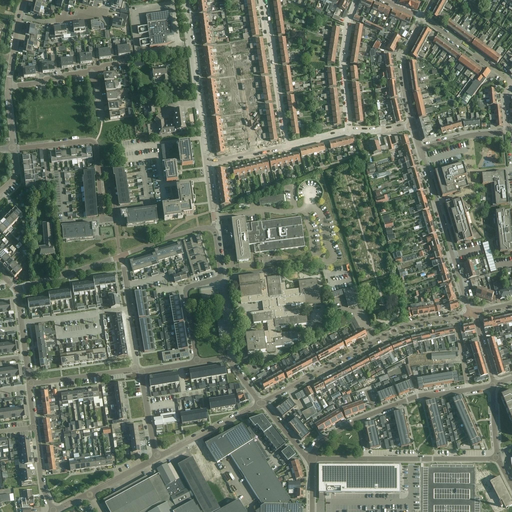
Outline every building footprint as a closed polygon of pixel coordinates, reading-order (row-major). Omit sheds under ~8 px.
[(33,2),(31,8),(40,10),(41,7),(44,7),(45,2),(43,2),(36,0),(39,1),(38,3),(33,2)] [(117,8),(120,9),(121,0),(112,0),(111,8),(117,9),(117,8)] [(339,8),(341,9),(345,11),(349,1),(346,0),(341,0),(338,7),(337,6),(334,13),(337,14),(339,8)] [(362,5),(365,6),(367,0),(361,0),(358,7),(360,8),(362,5)] [(369,0),(367,0),(365,6),(368,8),(366,13),(368,14),(369,12),(373,1),(369,0)] [(417,2),(414,1),(411,8),(417,11),(420,3),(417,2)] [(374,11),(377,12),(380,4),(375,2),(372,10),(370,14),(372,15),(374,11)] [(382,14),(386,7),(380,4),(377,12),(375,17),(377,18),(379,13),(382,14)] [(437,6),(435,11),(443,15),(444,13),(442,12),(443,10),(437,6)] [(388,16),(391,9),(386,7),(382,14),(380,19),(382,20),(384,15),(388,16)] [(31,8),(30,13),(42,16),(43,14),(44,11),(43,10),(40,10),(31,8)] [(390,24),(392,25),(393,23),(398,11),(393,9),(390,16),(393,17),(392,19),(390,24)] [(397,19),(399,20),(402,13),(398,11),(393,23),(395,24),(396,21),(397,19)] [(442,17),(443,15),(435,11),(432,15),(438,19),(440,16),(442,17)] [(149,47),(167,45),(165,36),(173,35),(172,27),(171,27),(171,26),(171,21),(170,21),(169,12),(146,15),(147,26),(138,28),(139,34),(148,33),(149,39),(140,40),(141,47),(150,46),(150,47),(149,47)] [(125,28),(128,16),(121,14),(119,20),(114,19),(112,26),(121,29),(121,27),(125,28)] [(412,17),(407,15),(402,27),(404,28),(406,25),(405,25),(406,23),(409,24),(412,17)] [(446,26),(450,29),(456,21),(454,20),(453,22),(450,20),(446,26)] [(100,21),(91,22),(92,30),(95,30),(95,29),(100,28),(100,31),(105,30),(104,25),(101,22),(100,22),(100,21)] [(450,29),(454,32),(459,26),(456,24),(457,22),(456,21),(450,29)] [(84,22),(78,23),(80,33),(83,33),(83,36),(89,35),(88,28),(85,28),(84,22)] [(73,29),(70,30),(71,35),(71,38),(77,37),(76,33),(80,33),(78,23),(73,23),(73,29)] [(64,25),(60,26),(61,38),(64,38),(63,36),(71,35),(70,30),(70,27),(66,28),(66,26),(64,27),(64,25)] [(356,25),(355,32),(361,33),(368,34),(368,31),(365,31),(365,30),(362,29),(363,26),(356,25)] [(51,29),(50,37),(51,37),(51,39),(58,38),(61,38),(60,26),(55,26),(55,28),(54,28),(54,29),(51,29)] [(454,32),(458,35),(464,27),(462,26),(461,28),(459,26),(454,32)] [(458,35),(462,38),(467,32),(464,30),(466,28),(464,27),(458,35)] [(425,28),(423,33),(435,39),(436,37),(430,34),(432,31),(425,28)] [(29,39),(37,40),(38,35),(35,35),(35,32),(26,30),(25,36),(31,37),(30,39),(29,39)] [(462,38),(467,41),(472,33),(470,32),(469,34),(467,32),(462,38)] [(423,33),(420,37),(427,40),(428,38),(433,41),(435,39),(423,33)] [(474,34),(472,33),(467,41),(471,44),(475,38),(472,36),(474,34)] [(387,34),(386,37),(398,43),(400,38),(394,35),(392,37),(390,36),(387,34)] [(390,41),(389,44),(395,47),(398,43),(386,37),(385,39),(388,40),(390,41)] [(420,37),(418,41),(429,48),(430,46),(425,43),(427,40),(420,37)] [(432,50),(434,51),(442,40),(438,37),(433,43),(436,44),(432,50)] [(472,45),(477,48),(483,39),(481,38),(479,41),(477,39),(472,45)] [(24,41),(23,47),(33,48),(33,45),(37,46),(38,41),(37,40),(29,39),(30,40),(30,42),(24,41)] [(477,48),(481,51),(485,45),(483,44),(485,40),(483,39),(477,48)] [(439,47),(442,49),(446,43),(442,40),(434,51),(435,52),(439,47)] [(127,46),(123,46),(124,56),(130,55),(130,54),(133,54),(133,53),(132,46),(131,47),(130,41),(126,42),(127,46)] [(376,42),(376,41),(372,48),(378,50),(381,44),(379,43),(376,42)] [(393,52),(395,47),(389,44),(387,43),(384,41),(382,43),(386,45),(388,46),(386,48),(393,52)] [(418,41),(416,46),(422,49),(423,47),(428,50),(429,48),(418,41)] [(440,56),(442,57),(450,46),(446,43),(442,49),(444,50),(440,56)] [(115,57),(124,56),(123,46),(119,47),(119,44),(115,44),(116,49),(114,49),(115,57)] [(481,51),(485,54),(492,45),(490,44),(487,47),(485,45),(481,51)] [(96,60),(105,59),(104,50),(100,50),(100,45),(96,46),(96,53),(95,53),(96,60)] [(108,49),(104,50),(105,59),(111,58),(111,57),(114,57),(113,50),(112,50),(111,45),(107,45),(108,49)] [(485,54),(489,57),(493,51),(491,50),(494,47),(492,45),(485,54)] [(416,46),(413,50),(425,57),(426,55),(420,52),(422,49),(416,46)] [(447,53),(450,55),(454,49),(450,46),(442,57),(443,58),(447,53)] [(32,52),(33,48),(23,47),(23,53),(28,53),(28,56),(26,56),(31,57),(34,57),(35,52),(32,52)] [(89,54),(85,54),(86,64),(92,63),(92,61),(95,60),(94,53),(93,53),(92,48),(88,48),(89,54)] [(448,62),(450,63),(458,52),(454,49),(450,55),(452,57),(448,62)] [(77,65),(86,64),(85,54),(81,55),(81,50),(77,50),(78,57),(76,57),(77,64),(77,65)] [(424,59),(425,57),(413,50),(411,55),(417,58),(418,56),(424,59)] [(489,57),(493,60),(500,51),(498,50),(496,53),(493,51),(489,57)] [(364,59),(364,57),(361,57),(361,55),(358,55),(359,52),(352,51),(351,57),(357,58),(358,58),(364,59)] [(502,53),(500,51),(493,60),(497,63),(502,58),(499,56),(502,53)] [(70,58),(66,59),(67,68),(73,68),(73,67),(73,65),(76,65),(75,57),(74,58),(73,52),(70,53),(70,58)] [(463,55),(458,52),(450,63),(452,64),(456,59),(458,61),(463,55)] [(51,63),(47,63),(49,73),(55,72),(54,72),(54,70),(57,69),(56,62),(55,62),(54,55),(51,56),(51,63)] [(58,69),(67,68),(66,59),(62,59),(62,56),(58,57),(59,62),(58,62),(58,69)] [(457,69),(459,71),(467,59),(463,56),(459,62),(461,63),(457,69)] [(291,59),(290,57),(288,58),(281,59),(282,65),(289,64),(288,61),(291,61),(291,59)] [(465,66),(467,68),(471,62),(467,59),(459,71),(460,72),(465,66)] [(40,74),(49,73),(47,63),(44,64),(43,61),(39,61),(40,66),(39,66),(40,74),(39,74),(40,74)] [(32,67),(29,68),(30,77),(36,77),(36,76),(35,74),(38,74),(37,67),(36,67),(36,62),(32,62),(32,67)] [(464,75),(466,76),(475,64),(471,62),(467,68),(469,69),(464,75)] [(473,72),(475,73),(479,67),(475,64),(466,76),(468,78),(473,72)] [(21,78),(30,77),(29,68),(25,68),(24,65),(21,65),(19,77),(20,78),(21,78)] [(163,81),(167,80),(166,67),(152,69),(153,77),(162,76),(163,81)] [(476,75),(478,76),(480,74),(483,70),(479,67),(475,73),(470,79),(472,81),(476,75)] [(481,75),(480,74),(478,76),(479,76),(476,80),(466,94),(468,95),(472,98),(482,84),(485,80),(486,79),(491,72),(486,68),(481,75)] [(113,76),(117,76),(117,71),(103,73),(105,82),(114,80),(113,76)] [(271,100),(268,75),(261,76),(263,100),(271,100)] [(214,77),(206,78),(209,114),(218,113),(218,111),(221,111),(221,107),(217,107),(217,101),(221,100),(220,96),(220,88),(215,89),(214,77)] [(115,86),(119,86),(118,81),(105,83),(106,92),(116,90),(115,86)] [(117,100),(117,96),(120,95),(120,91),(106,93),(108,102),(117,100)] [(468,104),(472,98),(468,95),(464,101),(468,104)] [(108,103),(109,111),(119,110),(118,106),(122,105),(121,100),(108,103)] [(387,109),(392,107),(399,106),(398,100),(390,102),(391,104),(386,105),(387,109)] [(271,102),(264,103),(270,139),(277,138),(271,102)] [(153,103),(145,104),(146,108),(148,108),(149,114),(155,113),(153,103)] [(158,116),(154,121),(158,124),(159,135),(177,132),(177,131),(186,130),(185,119),(186,119),(185,115),(184,115),(183,109),(174,111),(175,119),(173,119),(174,125),(164,127),(163,120),(158,116)] [(119,111),(119,110),(109,111),(111,120),(120,119),(119,115),(125,114),(124,110),(119,111)] [(388,117),(388,120),(394,119),(402,117),(401,111),(393,113),(393,116),(388,117)] [(433,113),(432,111),(418,114),(419,119),(426,117),(426,115),(433,113)] [(228,144),(222,145),(219,115),(210,116),(214,151),(228,150),(228,144)] [(417,121),(418,126),(424,124),(424,122),(430,120),(429,118),(417,121)] [(452,118),(449,119),(450,124),(452,131),(458,129),(456,123),(453,124),(452,118)] [(463,118),(460,118),(461,122),(462,121),(464,121),(464,128),(470,127),(469,121),(466,121),(466,118),(463,118)] [(442,134),(447,132),(445,126),(443,126),(441,121),(439,121),(442,134)] [(420,131),(421,136),(427,135),(427,132),(433,131),(432,128),(420,131)] [(394,149),(394,148),(393,145),(398,143),(398,144),(401,144),(402,147),(410,145),(407,136),(399,138),(400,140),(398,141),(397,138),(391,139),(391,136),(383,139),(385,146),(386,149),(388,148),(389,151),(394,149)] [(353,137),(346,139),(348,146),(354,144),(353,137)] [(387,152),(386,149),(385,146),(379,147),(378,142),(377,138),(369,140),(374,155),(387,152)] [(122,149),(138,145),(137,139),(121,143),(122,149)] [(346,139),(340,140),(341,147),(348,146),(346,139)] [(335,149),(336,148),(341,147),(340,140),(333,142),(335,149)] [(189,141),(178,143),(182,166),(192,164),(189,141)] [(318,153),(325,151),(325,152),(328,152),(326,145),(323,146),(323,144),(316,146),(318,153)] [(412,151),(411,148),(410,146),(403,148),(404,150),(398,151),(399,155),(412,151)] [(400,160),(406,158),(413,156),(412,151),(399,155),(400,160)] [(298,153),(292,154),(294,162),(297,161),(298,165),(301,164),(298,153)] [(292,154),(287,155),(288,163),(292,162),(293,166),(295,166),(294,162),(292,154)] [(287,155),(281,157),(283,165),(284,168),(287,168),(289,167),(288,163),(287,155)] [(399,166),(406,164),(415,162),(413,156),(406,158),(400,160),(398,161),(399,166)] [(281,157),(275,158),(277,166),(280,165),(281,169),(284,169),(283,165),(281,157)] [(278,170),(277,166),(275,158),(269,160),(271,167),(274,167),(275,171),(278,170)] [(267,160),(261,162),(263,169),(266,169),(267,173),(270,172),(267,160)] [(174,162),(164,164),(166,182),(177,181),(174,162)] [(261,162),(255,163),(257,171),(258,175),(262,175),(261,174),(264,174),(263,169),(261,162)] [(255,163),(250,165),(252,172),(255,171),(256,176),(258,175),(257,171),(255,163)] [(450,167),(436,172),(443,197),(461,192),(460,189),(469,187),(466,177),(467,176),(465,167),(466,166),(465,163),(461,164),(462,165),(458,166),(450,168),(450,167)] [(250,165),(244,166),(246,174),(249,173),(250,177),(253,176),(252,172),(250,165)] [(244,166),(238,167),(240,175),(241,179),(241,181),(247,179),(247,178),(246,174),(244,166)] [(241,179),(240,175),(238,167),(232,169),(234,176),(237,176),(238,180),(241,179)] [(403,176),(403,178),(418,174),(417,169),(410,171),(407,172),(408,174),(403,176)] [(482,175),(483,185),(491,184),(493,206),(509,205),(506,172),(497,173),(497,174),(482,175)] [(410,188),(412,188),(421,185),(420,180),(413,181),(411,182),(408,183),(410,188)] [(190,184),(176,186),(177,192),(179,192),(180,204),(168,206),(168,204),(162,205),(164,219),(183,216),(183,215),(192,214),(191,204),(193,204),(190,184)] [(423,190),(421,185),(412,188),(410,188),(406,189),(403,190),(404,193),(408,192),(408,191),(415,189),(416,192),(423,190)] [(260,206),(284,203),(283,196),(265,198),(259,201),(260,206)] [(419,205),(420,206),(427,204),(425,197),(418,200),(409,202),(409,204),(415,203),(416,206),(419,205)] [(462,200),(446,205),(458,244),(473,239),(462,200)] [(429,209),(427,204),(420,206),(417,207),(417,209),(413,211),(413,214),(429,209)] [(15,208),(11,212),(18,219),(22,215),(15,208)] [(127,220),(128,226),(157,222),(156,209),(126,214),(126,212),(121,212),(121,217),(123,217),(124,220),(127,220)] [(511,210),(496,212),(501,253),(511,251),(511,210)] [(11,212),(7,216),(15,223),(18,219),(11,212)] [(7,216),(4,220),(11,227),(15,223),(7,216)] [(255,253),(285,249),(304,247),(301,217),(246,224),(245,218),(231,219),(237,262),(251,261),(249,245),(254,245),(255,253)] [(419,226),(425,224),(433,222),(431,217),(424,219),(419,220),(420,223),(418,223),(419,226)] [(4,220),(0,223),(7,231),(11,227),(4,220)] [(9,233),(7,231),(0,223),(0,231),(5,237),(9,233)] [(55,255),(54,247),(53,247),(51,223),(43,224),(45,248),(39,248),(40,256),(55,255)] [(92,226),(62,228),(63,241),(93,239),(92,232),(95,232),(95,229),(97,229),(97,224),(91,224),(92,226)] [(436,233),(434,228),(427,230),(427,232),(422,234),(423,237),(428,235),(436,233)] [(427,244),(431,243),(438,240),(436,235),(423,239),(424,241),(426,241),(427,244)] [(190,243),(184,245),(185,248),(201,243),(199,236),(189,239),(190,243)] [(427,250),(432,248),(440,246),(438,240),(431,243),(431,245),(429,246),(427,247),(427,250)] [(482,244),(487,258),(491,273),(497,271),(488,242),(482,244)] [(177,244),(174,245),(177,256),(184,254),(182,247),(181,243),(180,243),(177,243),(177,244)] [(203,250),(201,243),(185,248),(186,252),(192,250),(193,253),(194,253),(203,250)] [(174,245),(167,247),(171,258),(177,256),(174,245)] [(167,247),(161,249),(164,260),(171,258),(167,247)] [(154,251),(155,254),(158,261),(164,260),(161,249),(158,250),(157,250),(157,249),(155,250),(155,251),(154,251)] [(196,260),(205,257),(203,250),(194,253),(193,253),(187,255),(188,258),(195,257),(196,260)] [(443,257),(441,251),(434,253),(432,254),(433,257),(429,258),(430,261),(436,259),(443,257)] [(152,255),(149,256),(152,266),(159,264),(158,261),(155,254),(154,253),(152,254),(152,255)] [(19,254),(13,259),(16,262),(22,257),(19,254)] [(0,261),(0,263),(3,266),(10,259),(6,255),(0,261)] [(149,256),(143,258),(146,268),(152,266),(149,256)] [(198,267),(207,264),(205,257),(196,260),(189,262),(190,265),(197,263),(198,267)] [(143,258),(136,260),(139,270),(146,268),(143,258)] [(3,266),(7,270),(14,263),(10,259),(3,266)] [(433,268),(438,266),(445,264),(444,259),(431,262),(433,268)] [(130,265),(133,272),(139,270),(136,260),(133,260),(132,261),(132,260),(130,261),(129,261),(130,265)] [(465,269),(473,266),(477,265),(476,260),(472,261),(463,264),(465,269)] [(7,270),(10,274),(18,267),(14,263),(7,270)] [(199,270),(200,274),(210,271),(207,264),(198,267),(191,269),(192,272),(199,270)] [(433,271),(433,273),(439,272),(447,269),(445,264),(438,266),(439,270),(433,271)] [(22,271),(18,267),(10,274),(14,278),(22,271)] [(185,273),(188,272),(187,267),(184,268),(184,269),(181,270),(182,273),(179,274),(181,281),(187,279),(185,273)] [(428,278),(434,276),(440,274),(441,277),(448,275),(447,269),(439,272),(433,273),(434,274),(427,276),(428,278)] [(175,283),(181,281),(179,274),(175,275),(175,272),(172,273),(171,270),(167,271),(169,278),(173,277),(175,283)] [(478,271),(475,272),(466,274),(468,279),(480,276),(478,271)] [(240,298),(241,304),(264,301),(266,311),(251,313),(252,316),(253,323),(254,323),(263,322),(263,324),(263,322),(267,321),(269,332),(244,335),(247,354),(266,351),(266,353),(266,352),(275,351),(276,351),(275,347),(284,346),(284,344),(292,343),(292,340),(298,339),(297,332),(276,334),(275,328),(298,325),(298,327),(298,325),(307,324),(307,317),(307,313),(284,316),(283,306),(295,305),(296,307),(296,304),(304,303),(305,306),(320,304),(321,304),(319,294),(318,294),(317,285),(316,279),(298,282),(299,289),(285,291),(284,284),(280,284),(279,276),(267,278),(267,276),(267,277),(267,278),(264,278),(264,274),(238,277),(241,298),(240,298)] [(450,281),(448,275),(441,277),(439,278),(440,281),(437,282),(438,284),(443,283),(450,281)] [(505,283),(502,283),(506,298),(511,297),(509,289),(506,289),(505,283)] [(348,307),(360,304),(355,287),(343,291),(343,290),(329,294),(331,299),(344,295),(348,307)] [(442,298),(447,296),(454,294),(452,288),(445,290),(446,294),(441,296),(442,298)] [(476,296),(481,298),(484,289),(479,288),(476,296)] [(134,292),(135,299),(146,297),(145,290),(136,292),(134,292)] [(494,293),(489,291),(486,300),(491,301),(494,293)] [(456,300),(454,294),(447,296),(447,299),(442,301),(443,304),(448,302),(456,300)] [(136,305),(147,303),(146,297),(135,299),(136,305)] [(427,302),(428,306),(429,314),(435,313),(437,312),(436,307),(434,307),(433,302),(427,302)] [(458,308),(456,302),(445,305),(439,306),(436,307),(437,312),(440,312),(440,309),(449,307),(450,310),(458,308)] [(147,303),(136,305),(137,312),(148,310),(147,303)] [(412,316),(412,317),(418,316),(417,308),(416,304),(411,305),(411,309),(407,309),(408,317),(412,317),(412,316)] [(148,310),(137,312),(139,318),(149,316),(148,310)] [(111,315),(112,322),(122,321),(121,314),(111,315)] [(504,316),(499,317),(500,325),(504,325),(505,330),(507,330),(504,316)] [(344,323),(339,325),(340,329),(350,323),(352,322),(357,330),(358,331),(361,338),(367,336),(363,328),(360,330),(359,328),(354,317),(344,323)] [(151,325),(150,318),(139,320),(140,327),(151,325)] [(493,318),(488,319),(490,328),(493,327),(494,330),(496,330),(496,333),(496,330),(493,318)] [(122,321),(112,322),(113,329),(123,328),(122,321)] [(356,341),(361,338),(358,331),(357,330),(352,322),(350,323),(355,332),(352,334),(356,341)] [(43,333),(45,333),(44,330),(44,329),(42,329),(42,327),(45,327),(44,323),(39,324),(39,327),(35,327),(36,334),(43,333)] [(468,336),(470,335),(468,324),(462,325),(463,328),(460,328),(461,334),(467,333),(468,336)] [(140,327),(141,333),(152,331),(151,325),(140,327)] [(123,328),(113,329),(114,336),(124,335),(123,328)] [(344,330),(348,337),(351,344),(356,341),(352,334),(349,336),(345,328),(343,329),(344,330)] [(346,346),(351,344),(348,337),(344,330),(342,332),(345,338),(342,339),(346,346)] [(36,334),(37,340),(44,340),(43,336),(45,336),(45,335),(51,334),(51,335),(56,335),(55,331),(48,332),(45,333),(43,333),(36,334)] [(152,331),(141,333),(142,339),(153,338),(152,331)] [(434,331),(429,332),(431,340),(433,340),(433,341),(435,349),(434,350),(434,352),(438,352),(435,339),(434,332),(434,331)] [(333,334),(331,335),(336,343),(340,350),(345,347),(341,340),(338,342),(337,340),(333,334)] [(425,334),(420,335),(422,342),(424,342),(424,343),(426,352),(429,352),(428,351),(429,351),(425,334)] [(124,335),(114,336),(116,343),(125,341),(124,335)] [(331,335),(329,336),(334,344),(331,346),(334,353),(340,350),(336,343),(331,335)] [(410,337),(414,348),(419,347),(415,336),(410,337)] [(409,337),(404,339),(411,355),(413,355),(410,346),(409,347),(409,345),(412,344),(409,337)] [(153,338),(142,339),(143,346),(154,344),(153,338)] [(404,339),(400,341),(403,348),(405,347),(406,348),(405,348),(408,356),(411,355),(404,339)] [(323,340),(321,341),(326,348),(330,356),(334,353),(331,346),(328,347),(323,340)] [(125,341),(116,343),(117,350),(126,348),(125,341)] [(316,343),(321,351),(325,358),(330,356),(326,348),(323,350),(318,342),(316,343)] [(398,354),(400,353),(395,342),(390,344),(394,351),(396,350),(397,351),(398,354)] [(488,345),(490,351),(498,348),(497,345),(501,344),(500,342),(488,345)] [(320,361),(324,359),(325,358),(321,351),(316,343),(314,344),(317,351),(315,352),(320,361)] [(467,349),(468,352),(480,348),(478,343),(470,345),(471,348),(467,349)] [(154,344),(143,346),(144,353),(155,351),(154,344)] [(389,345),(385,347),(390,357),(393,363),(395,362),(390,353),(393,351),(389,345)] [(385,347),(380,349),(380,350),(385,359),(388,358),(391,364),(393,363),(390,357),(385,347)] [(106,348),(99,349),(101,360),(102,360),(102,361),(107,360),(107,359),(106,348)] [(117,350),(118,357),(128,355),(126,348),(117,350)] [(179,359),(189,357),(188,349),(178,351),(178,350),(175,351),(175,355),(179,354),(180,358),(179,358),(179,359)] [(306,349),(305,350),(309,358),(313,365),(318,362),(314,355),(313,353),(310,355),(306,349)] [(380,349),(376,351),(380,358),(383,365),(385,364),(383,360),(385,359),(380,350),(380,349)] [(307,359),(304,360),(308,367),(313,365),(309,358),(305,350),(302,351),(307,359)] [(175,355),(175,351),(161,353),(163,361),(176,359),(175,355)] [(376,352),(372,354),(378,366),(380,365),(377,359),(380,358),(376,351),(376,352)] [(492,356),(493,362),(501,359),(500,356),(504,355),(503,353),(492,356)] [(61,355),(60,355),(62,366),(63,366),(69,365),(68,365),(69,365),(67,354),(61,355)] [(296,364),(294,366),(298,373),(303,370),(299,363),(295,356),(294,354),(292,356),(296,364)] [(376,367),(378,366),(372,354),(367,356),(371,363),(373,361),(376,367)] [(467,364),(471,362),(483,359),(481,354),(473,356),(474,359),(466,361),(467,364)] [(147,367),(157,367),(156,355),(147,355),(147,367)] [(295,356),(299,363),(303,370),(308,367),(304,360),(301,362),(297,355),(295,356)] [(366,357),(362,359),(367,370),(367,369),(369,371),(371,370),(368,365),(370,363),(366,357)] [(285,362),(289,368),(293,376),(298,373),(294,366),(291,367),(287,359),(285,360),(285,362)] [(362,359),(357,361),(361,368),(364,367),(365,370),(367,370),(362,359)] [(357,361),(353,364),(359,376),(362,375),(359,369),(361,368),(357,361)] [(401,363),(387,370),(387,372),(401,365),(401,363)] [(495,367),(496,372),(504,370),(508,369),(508,368),(504,370),(503,366),(507,365),(506,363),(495,367)] [(287,370),(284,371),(288,378),(293,376),(289,368),(287,364),(285,365),(287,370)] [(354,376),(358,374),(353,364),(349,366),(353,373),(354,376)] [(470,375),(474,373),(486,370),(484,364),(476,367),(477,370),(469,372),(470,375)] [(275,366),(273,367),(274,369),(280,381),(286,378),(282,371),(279,373),(278,372),(275,366)] [(274,375),(272,377),(275,384),(280,381),(274,369),(273,367),(271,368),(274,375)] [(348,367),(343,369),(350,382),(353,381),(352,379),(349,374),(352,373),(348,367)] [(343,369),(339,371),(343,378),(345,377),(348,383),(350,382),(343,369)] [(265,371),(263,373),(270,386),(275,384),(272,377),(269,378),(268,377),(266,375),(267,374),(265,371)] [(339,371),(335,374),(343,388),(345,387),(341,379),(343,378),(339,371)] [(457,372),(452,373),(453,384),(459,383),(459,382),(464,381),(463,376),(458,377),(457,372)] [(265,389),(270,386),(263,373),(258,375),(259,378),(263,377),(264,379),(264,380),(264,381),(261,382),(265,389)] [(335,374),(330,376),(334,383),(337,381),(340,387),(341,386),(335,374)] [(330,376),(326,378),(332,390),(333,390),(333,391),(335,390),(332,384),(334,383),(330,376)] [(322,380),(324,384),(325,387),(328,386),(331,391),(332,390),(326,378),(322,380)] [(410,380),(406,382),(410,392),(414,390),(410,380)] [(323,395),(327,392),(324,386),(321,381),(316,383),(323,395)] [(323,396),(323,395),(316,383),(312,386),(316,392),(318,391),(319,392),(321,397),(323,396)] [(239,384),(234,385),(237,395),(240,403),(248,401),(246,395),(243,396),(242,394),(241,394),(240,391),(244,390),(239,384)] [(398,385),(394,387),(398,397),(402,395),(398,385)] [(314,402),(312,398),(310,396),(313,394),(309,387),(304,390),(300,392),(303,397),(306,395),(308,397),(309,400),(310,402),(311,404),(312,407),(315,411),(316,413),(321,410),(319,408),(320,408),(316,401),(314,402)] [(392,387),(388,389),(392,399),(396,397),(392,387)] [(103,407),(102,398),(101,392),(98,393),(97,389),(92,390),(93,398),(94,401),(94,404),(99,404),(100,407),(103,407)] [(56,390),(53,390),(53,393),(51,394),(51,395),(49,395),(49,394),(48,395),(47,391),(41,392),(42,398),(57,396),(56,390)] [(511,391),(502,396),(511,419),(511,391)] [(381,392),(376,394),(380,404),(385,402),(381,392)] [(68,405),(67,402),(66,394),(61,394),(61,398),(58,398),(60,408),(63,407),(62,405),(68,405)] [(461,395),(452,399),(454,404),(464,400),(461,395)] [(289,398),(285,401),(292,410),(295,407),(289,398)] [(362,400),(355,403),(359,413),(365,410),(362,400)] [(464,400),(454,404),(456,409),(466,405),(464,400)] [(284,402),(282,404),(289,412),(292,410),(285,401),(284,402)] [(355,403),(348,405),(352,415),(359,413),(355,403)] [(280,406),(279,406),(286,415),(289,412),(282,404),(280,406)] [(348,405),(342,408),(345,418),(352,415),(348,405)] [(466,405),(456,409),(458,413),(468,409),(466,405)] [(279,406),(275,409),(280,415),(282,418),(286,415),(279,406)] [(302,413),(305,418),(306,420),(316,414),(316,413),(315,411),(312,407),(308,409),(302,413)] [(338,409),(332,413),(338,422),(344,418),(338,409)] [(468,409),(458,413),(460,418),(470,414),(468,409)] [(332,413),(326,417),(332,426),(338,422),(332,413)] [(127,420),(126,414),(118,415),(119,421),(116,421),(117,424),(123,423),(123,420),(127,420)] [(154,419),(155,426),(162,425),(162,424),(176,422),(174,414),(161,416),(161,418),(154,419)] [(470,414),(460,418),(462,423),(472,419),(470,414)] [(248,420),(254,428),(256,426),(259,429),(261,432),(262,431),(263,433),(263,434),(276,451),(275,452),(275,453),(276,451),(286,444),(287,445),(287,444),(273,426),(272,426),(272,427),(270,425),(271,424),(264,415),(249,420),(248,420)] [(326,417),(320,420),(326,429),(332,426),(326,417)] [(296,418),(288,424),(291,428),(300,422),(298,420),(297,418),(296,418)] [(472,419),(462,423),(464,428),(474,423),(472,419)] [(320,420),(314,424),(320,433),(326,429),(320,420)] [(300,422),(291,428),(295,432),(301,427),(303,426),(300,422)] [(129,427),(130,432),(138,431),(137,426),(134,426),(133,423),(126,424),(127,427),(129,427)] [(474,423),(464,428),(466,432),(476,428),(474,423)] [(215,437),(204,443),(206,446),(217,463),(230,455),(262,506),(260,507),(260,511),(300,511),(301,509),(303,509),(303,505),(294,505),(288,505),(288,501),(290,500),(242,424),(231,430),(230,428),(220,435),(221,435),(215,438),(215,437)] [(301,427),(295,432),(298,436),(306,430),(303,426),(301,427)] [(476,428),(466,432),(468,437),(478,433),(476,428)] [(306,430),(298,436),(301,441),(309,434),(306,430)] [(478,433),(468,437),(470,442),(480,437),(478,433)] [(480,437),(470,442),(472,447),(482,442),(480,437)] [(410,440),(400,442),(401,448),(411,446),(410,440)] [(199,444),(190,449),(205,477),(214,473),(199,444)] [(141,452),(140,447),(132,448),(132,451),(130,451),(131,456),(138,455),(137,452),(141,452)] [(289,447),(281,453),(284,457),(292,451),(289,447)] [(292,451),(284,457),(287,461),(295,455),(292,451)] [(110,453),(105,453),(106,458),(107,466),(112,466),(112,462),(115,462),(114,455),(111,455),(110,453)] [(202,511),(214,511),(220,509),(192,457),(178,465),(202,511)] [(21,460),(18,460),(19,465),(19,469),(20,469),(27,468),(26,465),(32,464),(31,459),(24,459),(24,460),(21,460)] [(291,469),(293,469),(300,467),(298,461),(291,463),(292,466),(290,466),(290,467),(286,468),(287,470),(291,469)] [(59,466),(59,464),(49,465),(50,471),(52,471),(53,474),(60,473),(60,470),(56,470),(56,467),(57,467),(57,466),(59,466)] [(167,464),(157,469),(166,486),(165,486),(176,508),(192,500),(186,489),(180,480),(176,482),(167,464)] [(399,466),(319,465),(319,498),(319,493),(322,493),(326,493),(396,493),(396,472),(399,472),(399,466)] [(288,476),(294,474),(301,472),(300,467),(293,469),(291,469),(291,472),(288,473),(288,476)] [(23,472),(23,477),(31,476),(30,471),(27,471),(27,468),(20,469),(21,472),(23,472)] [(221,474),(213,478),(225,499),(233,495),(221,474)] [(177,509),(176,508),(158,475),(149,480),(147,476),(119,491),(119,492),(118,493),(117,492),(103,500),(110,511),(200,511),(197,506),(196,507),(193,501),(177,509)] [(32,482),(31,476),(23,477),(20,477),(22,486),(29,485),(28,482),(32,482)] [(511,500),(500,477),(490,482),(500,501),(502,501),(506,509),(511,505),(511,500)] [(303,498),(303,490),(300,490),(300,482),(288,482),(288,490),(297,490),(296,492),(294,492),(294,499),(299,499),(299,498),(303,498)] [(33,504),(33,498),(31,498),(30,491),(24,492),(24,499),(26,499),(26,503),(24,503),(24,501),(21,501),(22,508),(28,508),(28,505),(33,504)] [(246,511),(238,500),(216,511),(246,511)]
